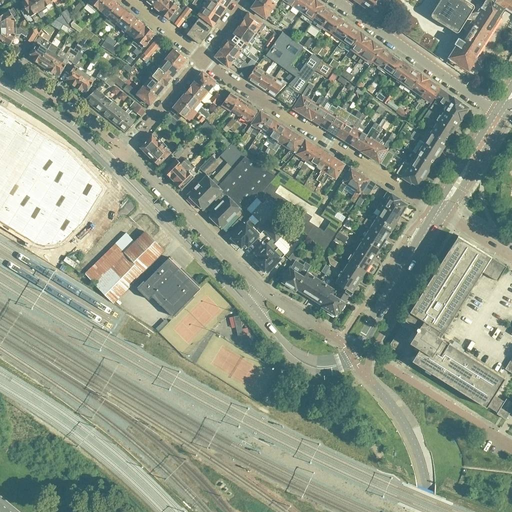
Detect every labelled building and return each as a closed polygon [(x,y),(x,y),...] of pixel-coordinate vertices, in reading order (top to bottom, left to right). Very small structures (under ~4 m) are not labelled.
[(43,11),(35,0),(23,0),(23,1),(22,2),(23,3),(23,4),(24,6),(20,9),(23,15),(26,19),(30,25),(35,22),(31,16),(37,13),(38,14),(43,11)] [(50,0),(35,0),(43,11),(47,9),(46,7),(52,3),(50,0)] [(96,12),(99,9),(105,0),(90,0),(87,4),(96,12)] [(108,16),(118,4),(113,0),(105,0),(99,9),(107,16),(108,16)] [(161,13),(171,0),(158,0),(153,6),(161,13)] [(183,10),(179,7),(174,3),(176,0),(171,0),(161,13),(169,19),(173,23),(183,10)] [(226,8),(212,0),(210,0),(208,3),(202,0),(197,0),(196,2),(203,6),(219,17),(226,8)] [(291,10),(277,0),(258,0),(252,8),(279,27),(282,23),(291,10)] [(297,0),(277,0),(291,10),(297,0)] [(303,14),(312,0),(297,0),(291,10),(282,23),(286,26),(289,22),(290,23),(299,11),(303,14)] [(313,20),(322,6),(323,7),(323,6),(314,0),(312,0),(303,14),(301,17),(310,24),(313,20)] [(370,10),(377,0),(363,0),(361,4),(370,10)] [(377,0),(370,10),(380,17),(390,3),(385,0),(377,0)] [(499,16),(504,8),(505,9),(506,8),(511,11),(511,0),(475,0),(477,1),(476,3),(477,4),(469,16),(473,19),(461,39),(459,38),(455,44),(457,45),(449,58),(451,59),(450,60),(455,63),(456,62),(469,71),(477,58),(475,57),(500,17),(499,16)] [(76,14),(83,5),(80,1),(72,9),(76,14)] [(219,17),(203,6),(196,2),(194,6),(202,11),(199,16),(213,26),(219,17)] [(117,24),(127,11),(118,4),(108,16),(107,16),(104,20),(113,28),(116,23),(117,24)] [(321,29),(332,13),(323,7),(322,6),(313,20),(319,24),(317,26),(321,29)] [(16,21),(15,18),(19,15),(14,8),(10,11),(9,10),(8,11),(7,11),(5,13),(5,14),(3,14),(2,15),(0,16),(0,27),(16,28),(16,21)] [(186,10),(181,16),(185,19),(190,13),(191,11),(188,8),(186,10)] [(67,11),(62,15),(68,23),(72,20),(67,11)] [(126,31),(136,19),(127,11),(117,24),(126,31)] [(266,26),(250,13),(243,22),(257,33),(260,30),(262,31),(266,26)] [(332,34),(342,20),(332,13),(321,29),(326,32),(327,30),(332,34)] [(68,23),(62,15),(56,19),(59,22),(68,27),(69,26),(68,23)] [(182,23),(185,19),(181,16),(175,24),(178,27),(182,23)] [(33,31),(30,25),(26,19),(21,23),(19,28),(30,35),(33,31)] [(136,39),(146,26),(136,19),(126,31),(136,39)] [(212,28),(200,19),(194,27),(206,36),(212,28)] [(340,43),(352,27),(342,20),(332,34),(338,38),(336,40),(340,43)] [(82,29),(73,21),(71,24),(72,27),(79,32),(82,29)] [(236,31),(253,44),(256,39),(257,40),(260,36),(257,33),(243,22),(236,31)] [(105,23),(103,27),(110,32),(113,28),(105,23)] [(206,36),(194,27),(190,24),(188,28),(191,30),(188,35),(200,44),(206,36)] [(141,51),(145,47),(156,34),(146,26),(136,39),(132,44),(141,51)] [(16,34),(21,34),(26,36),(24,39),(32,44),(37,36),(33,31),(30,35),(19,28),(16,28),(0,27),(0,39),(9,45),(16,34)] [(85,27),(79,34),(82,36),(87,29),(85,27)] [(352,48),(361,34),(352,27),(340,43),(345,46),(346,44),(352,48)] [(260,35),(266,39),(271,31),(265,28),(260,35)] [(252,44),(253,44),(236,31),(228,41),(241,51),(248,57),(256,61),(258,59),(249,51),(252,46),(252,44)] [(287,70),(303,47),(282,33),(266,56),(272,59),(287,70)] [(356,61),(371,40),(370,39),(370,40),(361,34),(352,48),(350,50),(355,54),(352,58),(356,61)] [(39,64),(49,47),(50,45),(52,43),(38,35),(31,46),(25,55),(34,61),(33,61),(37,64),(38,63),(39,64)] [(100,42),(93,37),(90,40),(97,46),(100,42)] [(156,50),(163,42),(156,37),(150,45),(156,50)] [(304,46),(308,48),(311,44),(313,41),(309,38),(304,46)] [(107,49),(110,51),(114,46),(111,44),(105,41),(102,46),(107,49)] [(237,56),(241,51),(228,41),(222,48),(251,70),(252,68),(249,66),(249,65),(237,56)] [(368,68),(370,66),(382,48),(374,42),(373,41),(358,62),(362,65),(363,64),(368,68)] [(57,56),(58,56),(61,51),(62,49),(52,43),(50,45),(49,47),(39,64),(48,70),(57,56)] [(316,48),(311,44),(308,48),(318,55),(322,48),(318,45),(316,48)] [(73,63),(79,52),(82,48),(78,45),(74,51),(70,49),(66,55),(61,51),(58,56),(57,56),(48,70),(50,71),(49,71),(53,74),(54,73),(58,76),(68,62),(67,62),(68,60),(72,63),(73,63)] [(149,58),(156,50),(150,45),(143,53),(149,58)] [(325,45),(319,54),(323,58),(330,49),(325,45)] [(117,49),(114,46),(110,51),(113,54),(116,56),(120,50),(117,49)] [(187,60),(172,47),(165,56),(164,57),(180,69),(187,60)] [(251,70),(222,48),(215,57),(229,68),(232,63),(243,71),(240,74),(243,76),(251,70)] [(381,71),(392,55),(382,48),(370,66),(375,70),(377,68),(381,71)] [(99,50),(96,56),(105,61),(108,55),(99,50)] [(76,65),(83,55),(79,52),(73,63),(76,65)] [(149,58),(143,53),(140,56),(144,60),(147,62),(150,59),(149,58)] [(333,69),(312,54),(296,77),(276,98),(291,108),(316,71),(327,78),(333,69)] [(392,76),(402,62),(392,55),(381,71),(385,74),(386,72),(392,76)] [(129,56),(125,60),(130,64),(134,60),(129,56)] [(180,69),(164,57),(165,56),(164,56),(161,59),(160,57),(155,64),(159,68),(172,78),(180,69)] [(336,69),(339,64),(338,63),(333,59),(329,64),(335,68),(336,69)] [(400,85),(411,69),(402,62),(392,76),(397,80),(396,82),(400,85)] [(133,68),(127,64),(123,68),(130,73),(133,68)] [(76,87),(85,73),(75,66),(65,81),(71,84),(70,84),(74,87),(75,87),(76,87)] [(257,85),(266,73),(256,67),(248,80),(257,85)] [(117,74),(123,78),(127,72),(120,68),(117,74)] [(172,78),(159,68),(152,77),(165,87),(172,78)] [(412,89),(421,76),(411,69),(400,85),(404,87),(406,85),(412,89)] [(341,75),(346,78),(349,74),(344,70),(341,75)] [(103,81),(106,83),(110,79),(111,78),(105,74),(100,71),(97,76),(103,81)] [(86,94),(95,79),(85,73),(76,87),(77,88),(81,91),(81,90),(86,94)] [(158,96),(165,87),(152,77),(148,73),(140,82),(145,86),(158,96)] [(215,83),(203,73),(195,82),(208,92),(215,83)] [(265,91),(275,79),(266,73),(257,85),(265,91)] [(333,73),(329,79),(334,83),(338,76),(333,73)] [(420,98),(431,82),(421,75),(421,76),(412,89),(417,93),(416,95),(420,98)] [(347,81),(340,76),(337,79),(344,84),(347,81)] [(112,87),(116,84),(110,79),(106,83),(107,83),(112,87)] [(274,97),(286,85),(285,85),(287,83),(282,80),(280,82),(275,79),(265,91),(274,97)] [(362,89),(365,84),(359,81),(357,84),(356,85),(362,89)] [(208,92),(195,82),(188,90),(201,101),(208,92)] [(431,103),(441,89),(431,82),(420,98),(424,101),(425,99),(431,103)] [(134,89),(128,84),(123,89),(129,94),(134,89)] [(302,114),(311,101),(306,98),(313,87),(309,84),(294,109),(302,114)] [(116,86),(112,91),(117,95),(120,90),(116,86)] [(158,96),(145,86),(137,95),(150,105),(158,96)] [(372,94),(375,89),(371,86),(367,91),(372,94)] [(93,107),(105,96),(100,92),(103,90),(101,87),(98,89),(85,100),(93,107)] [(201,101),(188,90),(181,99),(193,110),(201,101)] [(467,107),(454,98),(448,94),(443,91),(435,103),(444,108),(461,119),(468,110),(467,107)] [(128,96),(126,95),(122,92),(118,96),(123,101),(128,96)] [(232,112),(240,99),(231,93),(221,106),(220,105),(205,120),(208,123),(218,115),(225,108),(232,112)] [(214,97),(220,101),(221,102),(224,98),(217,93),(214,97)] [(386,103),(392,96),(389,94),(383,101),(386,103)] [(101,113),(114,101),(112,100),(111,101),(105,96),(93,107),(101,113)] [(311,119),(325,98),(325,97),(324,98),(321,96),(315,104),(311,101),(302,114),(311,120),(311,119)] [(220,102),(220,101),(214,97),(211,102),(217,106),(220,102)] [(320,125),(328,111),(329,111),(330,108),(332,106),(327,103),(329,100),(325,98),(311,119),(311,120),(320,125)] [(193,110),(181,99),(171,111),(175,115),(173,116),(178,120),(182,116),(186,119),(193,110)] [(241,118),(250,105),(240,99),(232,112),(241,118)] [(133,109),(132,110),(138,105),(134,101),(133,100),(129,106),(130,107),(133,109)] [(386,105),(395,112),(399,107),(389,100),(386,105)] [(109,120),(121,109),(114,104),(116,102),(114,101),(101,113),(109,120)] [(346,102),(342,108),(328,130),(337,135),(345,122),(351,113),(346,111),(349,105),(346,102)] [(401,104),(399,107),(395,112),(405,119),(411,111),(407,108),(405,111),(404,110),(406,107),(401,104)] [(141,107),(138,105),(132,110),(140,117),(145,111),(141,107)] [(251,124),(259,111),(250,105),(241,118),(251,124)] [(328,130),(342,108),(338,106),(336,109),(332,106),(330,108),(329,111),(328,111),(320,125),(328,130)] [(385,110),(380,106),(376,111),(381,115),(385,110)] [(0,221),(31,241),(32,242),(33,242),(33,243),(34,243),(35,243),(36,244),(37,244),(38,244),(39,245),(40,245),(41,245),(42,245),(43,245),(44,245),(44,246),(45,246),(46,246),(47,246),(48,246),(49,246),(49,245),(50,245),(51,245),(52,245),(53,245),(54,245),(54,244),(55,244),(56,244),(57,244),(57,243),(58,243),(59,243),(59,242),(60,242),(61,242),(61,241),(62,241),(63,241),(63,240),(64,240),(64,239),(65,239),(65,238),(66,238),(67,237),(82,224),(102,191),(102,190),(103,190),(103,189),(103,188),(103,187),(103,186),(102,186),(68,152),(68,151),(67,151),(67,150),(66,150),(0,108),(0,221)] [(117,126),(129,115),(128,115),(131,111),(128,108),(125,112),(121,109),(109,120),(117,126)] [(461,119),(444,108),(443,109),(445,111),(441,117),(440,116),(437,119),(454,130),(458,125),(460,122),(460,121),(460,120),(461,120),(461,119)] [(261,131),(269,117),(261,112),(242,141),(245,143),(255,127),(261,131)] [(345,122),(337,135),(345,141),(362,114),(358,112),(355,116),(351,113),(345,122)] [(173,116),(169,113),(165,118),(178,128),(182,123),(178,120),(173,116)] [(197,113),(195,116),(199,119),(198,120),(202,123),(205,119),(197,113)] [(354,146),(362,133),(357,129),(366,116),(362,114),(345,141),(354,146)] [(126,133),(136,122),(129,115),(117,126),(126,133)] [(226,125),(230,128),(237,121),(234,119),(233,117),(226,125)] [(269,136),(278,123),(269,117),(261,131),(256,139),(260,141),(265,133),(269,136)] [(450,135),(454,130),(437,119),(434,125),(435,126),(432,132),(447,142),(450,135)] [(238,122),(237,121),(230,128),(231,129),(235,133),(241,126),(237,122),(238,122)] [(213,137),(217,133),(212,129),(206,123),(202,127),(209,133),(213,137)] [(269,155),(287,128),(278,123),(269,136),(274,139),(266,152),(269,155)] [(370,157),(381,141),(376,138),(383,128),(379,125),(376,129),(362,152),(370,157)] [(362,152),(376,129),(373,127),(367,136),(362,133),(354,146),(362,152)] [(286,147),(295,133),(287,128),(269,155),(274,157),(282,145),(286,147)] [(447,142),(432,132),(427,139),(422,136),(420,139),(440,153),(443,148),(445,148),(446,145),(446,143),(447,142)] [(296,152),(304,139),(295,133),(286,147),(291,150),(285,157),(282,160),(286,162),(289,160),(296,152)] [(370,157),(379,163),(397,135),(393,133),(386,144),(381,141),(370,157)] [(150,156),(163,143),(166,140),(170,136),(167,134),(163,138),(161,140),(160,139),(158,141),(152,135),(146,141),(146,142),(145,143),(141,148),(142,149),(142,150),(144,152),(145,152),(150,156)] [(440,153),(420,139),(413,151),(433,164),(434,163),(435,163),(437,160),(437,158),(440,153)] [(307,160),(315,146),(310,143),(309,142),(305,140),(297,154),(307,160)] [(158,165),(170,153),(165,147),(166,146),(163,143),(150,156),(153,159),(152,160),(153,161),(153,162),(155,164),(157,164),(158,165)] [(275,178),(279,173),(248,154),(231,143),(220,156),(227,163),(214,177),(214,178),(212,180),(207,176),(188,196),(203,210),(214,199),(219,204),(208,215),(222,228),(241,209),(244,212),(253,202),(257,198),(262,192),(263,191),(270,183),(275,178)] [(248,150),(253,153),(257,148),(252,145),(248,150)] [(307,160),(304,163),(301,168),(305,171),(310,162),(316,166),(325,152),(315,146),(307,160)] [(178,158),(183,152),(180,149),(174,154),(178,158)] [(432,165),(433,164),(413,151),(412,152),(417,155),(414,161),(412,160),(409,164),(426,175),(429,170),(431,170),(433,167),(432,165)] [(322,169),(326,172),(334,158),(325,152),(316,166),(322,169)] [(389,162),(393,155),(388,152),(381,164),(386,167),(389,162)] [(204,172),(217,159),(216,159),(212,155),(199,168),(204,172)] [(173,180),(191,163),(187,158),(184,161),(181,164),(177,159),(165,172),(166,173),(166,174),(168,176),(169,176),(173,180)] [(325,174),(329,177),(328,178),(334,181),(344,164),(341,162),(339,161),(334,158),(326,172),(325,174)] [(182,189),(194,177),(197,174),(192,170),(195,167),(191,163),(173,180),(177,184),(177,186),(179,188),(181,188),(182,189)] [(419,186),(426,175),(409,164),(406,170),(407,171),(403,177),(411,183),(412,182),(419,186)] [(345,188),(350,190),(360,174),(351,168),(337,190),(342,193),(345,188)] [(285,186),(291,178),(281,171),(279,173),(275,178),(279,181),(281,183),(285,186)] [(360,174),(350,190),(354,193),(350,200),(354,203),(369,180),(360,174)] [(279,181),(275,178),(270,183),(278,188),(281,183),(279,181)] [(291,190),(296,181),(291,178),(285,186),(291,190)] [(296,193),(302,185),(296,181),(291,190),(296,193)] [(369,196),(376,184),(371,181),(363,192),(369,196)] [(307,182),(304,186),(307,188),(313,192),(316,187),(307,182)] [(275,192),(278,188),(270,183),(263,191),(268,197),(270,199),(275,192)] [(301,197),(307,188),(304,186),(302,185),(296,193),(301,197)] [(307,200),(312,191),(307,188),(301,197),(307,200)] [(262,192),(257,198),(262,202),(264,202),(268,197),(263,191),(262,192)] [(312,204),(317,195),(312,191),(307,200),(312,204)] [(408,205),(400,201),(401,199),(387,191),(383,198),(379,203),(401,216),(408,205)] [(275,204),(281,196),(275,192),(270,199),(275,204)] [(317,207),(323,198),(317,195),(312,204),(317,207)] [(280,209),(286,199),(281,196),(275,204),(280,209)] [(364,199),(359,196),(355,203),(360,206),(364,199)] [(284,213),(291,203),(286,199),(280,209),(282,211),(284,213)] [(289,217),(296,206),(291,203),(284,213),(286,215),(289,217)] [(397,221),(401,216),(379,203),(376,208),(380,210),(382,211),(378,217),(394,227),(394,226),(396,226),(398,223),(397,221)] [(293,222),(301,209),(296,206),(289,217),(293,222)] [(337,211),(327,206),(321,215),(331,221),(334,216),(337,211)] [(298,226),(307,213),(301,209),(293,222),(298,226)] [(279,223),(286,215),(284,213),(282,211),(272,222),(276,226),(279,223)] [(302,230),(308,221),(312,216),(307,213),(298,226),(302,230)] [(336,232),(342,222),(334,216),(331,221),(327,226),(336,232)] [(362,218),(359,221),(363,223),(370,227),(387,238),(390,233),(392,233),(394,230),(393,228),(394,227),(378,217),(374,223),(367,219),(366,220),(362,218)] [(258,236),(251,229),(254,225),(248,218),(230,237),(231,237),(229,239),(234,244),(236,242),(241,248),(245,244),(248,247),(258,236)] [(261,227),(268,234),(276,226),(272,222),(269,219),(261,227)] [(307,235),(314,225),(308,221),(302,230),(307,235)] [(279,223),(276,226),(268,234),(275,241),(286,230),(279,223)] [(311,239),(319,228),(314,225),(307,235),(311,239)] [(334,235),(336,232),(327,226),(324,232),(316,244),(324,251),(334,235)] [(384,243),(387,238),(370,227),(367,232),(368,233),(364,239),(380,249),(381,248),(382,247),(384,245),(384,243)] [(316,244),(324,232),(319,228),(311,239),(316,244)] [(114,303),(160,256),(164,252),(145,232),(135,241),(126,232),(84,274),(114,303)] [(339,232),(335,237),(340,240),(344,235),(339,232)] [(505,402),(495,396),(506,378),(470,356),(441,338),(483,272),(498,281),(507,267),(492,257),(493,256),(458,236),(448,253),(446,256),(390,344),(391,348),(406,357),(409,359),(413,361),(412,362),(413,363),(414,362),(448,383),(487,408),(488,407),(497,413),(497,414),(500,416),(502,418),(506,420),(511,410),(511,401),(507,399),(505,402)] [(380,249),(364,239),(361,245),(359,244),(356,249),(373,260),(376,255),(378,255),(380,252),(379,250),(380,249)] [(333,240),(329,248),(334,251),(339,244),(333,240)] [(283,256),(285,255),(278,248),(275,250),(271,247),(274,244),(271,241),(257,255),(259,256),(260,258),(256,262),(261,267),(260,269),(265,273),(267,272),(267,273),(283,256)] [(298,256),(301,253),(296,249),(290,256),(288,258),(293,263),(298,256)] [(370,265),(373,260),(356,249),(353,254),(354,255),(354,256),(351,261),(366,271),(367,270),(369,269),(370,267),(370,265)] [(201,289),(169,258),(138,289),(149,300),(153,296),(166,309),(173,317),(201,289)] [(296,291),(308,272),(307,272),(309,269),(311,265),(305,262),(303,265),(296,260),(290,269),(290,268),(284,277),(286,278),(282,284),(291,290),(292,288),(296,291)] [(366,272),(366,271),(351,261),(347,267),(345,266),(342,271),(359,282),(362,277),(364,277),(366,274),(366,272)] [(357,285),(359,282),(342,271),(339,276),(341,277),(337,283),(341,286),(339,289),(349,295),(350,296),(351,295),(352,296),(354,293),(354,292),(357,287),(356,287),(357,285)] [(310,297),(321,281),(308,272),(296,291),(303,295),(304,293),(310,297)] [(322,307),(333,290),(332,289),(327,286),(327,285),(321,281),(310,297),(317,301),(316,303),(322,307)] [(340,312),(345,303),(344,302),(349,295),(339,289),(337,294),(333,291),(333,290),(322,307),(326,309),(325,311),(334,317),(338,311),(340,312)] [(239,316),(233,317),(236,330),(237,336),(243,334),(242,329),(239,316)]
